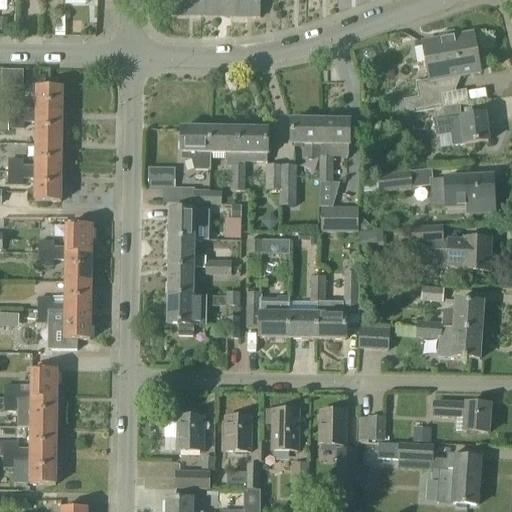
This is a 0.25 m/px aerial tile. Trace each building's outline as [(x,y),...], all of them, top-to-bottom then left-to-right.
[(200,19),(200,0),(171,0),(171,19),(200,19)] [(230,20),(229,0),(200,0),(200,19),(230,20)] [(229,0),(230,20),(259,21),(259,0),(229,0)] [(401,103),(390,105),(393,119),(442,110),(440,97),(455,95),(452,80),(478,75),(471,38),(453,41),(452,37),(439,39),(440,43),(422,47),(429,83),(414,85),(417,100),(401,103)] [(9,119),(61,120),(62,91),(36,91),(35,114),(23,113),(23,107),(9,107),(9,119)] [(484,118),(433,124),(435,139),(449,137),(451,150),(487,145),(484,118)] [(61,120),(9,119),(9,132),(23,132),(23,126),(35,126),(35,148),(61,148),(61,120)] [(319,159),(319,147),(320,123),(292,123),(292,122),(291,122),(291,147),(303,147),(303,159),(319,160),(319,159)] [(319,159),(332,160),(347,160),(347,148),(348,148),(349,123),(348,123),(348,124),(320,123),(319,147),(319,159)] [(209,155),(210,131),(182,131),(182,130),(181,130),(180,155),(180,162),(190,162),(194,172),(209,173),(209,155)] [(238,156),(238,132),(210,131),(209,155),(225,156),(225,168),(231,168),(237,168),(238,156)] [(237,183),(243,183),(244,168),(244,164),(266,165),(267,132),(266,132),(238,132),(238,156),(237,168),(231,168),(231,179),(237,179),(237,183)] [(61,148),(35,148),(34,170),(22,170),(22,164),(8,163),(8,176),(60,177),(61,148)] [(365,169),(374,176),(384,164),(376,156),(365,169)] [(324,175),(331,175),(332,160),(319,159),(319,160),(319,171),(325,171),(324,175)] [(279,194),(280,170),(265,170),(265,193),(279,194)] [(279,194),(279,208),(294,209),(294,194),(294,171),(280,170),(279,194)] [(331,185),(331,175),(324,175),(325,171),(319,171),(318,185),(331,185)] [(408,173),(378,177),(379,194),(410,190),(408,173)] [(60,177),(8,176),(8,188),(21,189),(22,182),(34,183),(34,205),(60,206),(60,177)] [(146,189),(171,189),(171,176),(146,176),(146,189)] [(243,194),(243,183),(237,183),(237,179),(231,179),(230,194),(243,194)] [(444,184),(430,184),(432,211),(445,210),(445,211),(465,210),(465,217),(493,216),(492,180),(444,182),(444,184)] [(193,195),(193,208),(205,209),(205,202),(208,202),(208,196),(193,195)] [(205,202),(205,209),(219,209),(220,196),(208,196),(208,202),(205,202)] [(64,218),(64,209),(41,208),(41,217),(64,218)] [(320,210),(319,235),(344,235),(356,236),(356,216),(356,210),(320,210)] [(169,215),(169,243),(193,243),(205,244),(206,215),(169,214),(169,215)] [(39,245),(38,257),(91,258),(91,230),(65,229),(65,252),(52,252),(53,245),(39,245)] [(463,246),(447,245),(441,244),(440,231),(409,233),(409,246),(427,245),(426,253),(447,253),(446,270),(462,271),(461,275),(488,276),(489,244),(463,243),(463,246)] [(375,233),(358,234),(359,245),(376,245),(375,233)] [(168,271),(192,272),(204,272),(204,278),(230,279),(230,266),(204,266),(204,260),(192,260),(193,243),(169,243),(168,271)] [(260,245),(247,245),(247,257),(260,257),(260,245)] [(90,287),(91,258),(38,257),(38,270),(52,270),(52,264),(65,264),(64,286),(90,287)] [(168,271),(168,299),(191,300),(192,272),(168,271)] [(310,281),(310,294),(322,294),(323,281),(310,281)] [(343,283),(343,304),(357,304),(357,283),(343,283)] [(38,302),(37,314),(90,315),(90,287),(64,286),(64,309),(51,308),(52,302),(38,302)] [(442,293),(422,292),(421,304),(441,305),(442,293)] [(322,294),(310,294),(310,307),(316,307),(316,319),(316,343),(343,343),(343,344),(344,344),(345,318),(343,318),(343,319),(341,319),(342,306),(322,305),(322,294)] [(245,295),(245,320),(259,320),(259,295),(245,295)] [(238,296),(226,296),(225,310),(238,310),(238,296)] [(166,328),(177,328),(177,339),(192,339),(192,329),(204,329),(205,300),(191,300),(168,299),(167,327),(166,327),(166,328)] [(440,332),(479,335),(481,307),(454,305),(454,315),(442,314),(440,332)] [(260,342),(287,342),(287,318),(288,307),(260,307),(260,317),(259,317),(259,343),(260,343),(260,342)] [(37,314),(37,327),(51,327),(51,320),(64,321),(63,343),(89,344),(90,315),(37,314)] [(0,328),(12,328),(12,317),(0,316),(0,328)] [(287,342),(316,343),(316,319),(287,318),(287,342)] [(238,321),(225,321),(224,342),(238,342),(238,321)] [(416,326),(415,330),(396,329),(396,339),(414,341),(437,343),(436,360),(450,361),(477,363),(479,335),(440,332),(440,328),(416,326)] [(389,333),(380,332),(360,331),(358,350),(387,352),(389,333)] [(4,389),(3,402),(56,403),(56,374),(30,374),(30,396),(18,396),(18,389),(4,389)] [(56,403),(3,402),(3,414),(17,415),(17,408),(30,408),(29,431),(55,431),(56,403)] [(454,434),(463,435),(487,437),(488,408),(465,407),(465,408),(432,406),(432,419),(455,420),(454,434)] [(264,413),(264,427),(270,427),(270,448),(270,454),(297,454),(297,448),(297,414),(271,413),(264,413)] [(345,415),(318,414),(317,448),(345,449),(345,415)] [(164,441),(175,442),(175,454),(202,454),(203,420),(176,419),(175,427),(164,427),(161,431),(161,438),(164,441)] [(250,421),(223,421),(222,455),(249,455),(250,421)] [(384,421),(368,421),(367,442),(383,442),(384,421)] [(412,430),(411,444),(429,445),(430,431),(412,430)] [(55,431),(29,431),(29,452),(16,452),(16,446),(3,446),(2,459),(54,460),(55,431)] [(429,466),(430,450),(396,448),(396,449),(376,448),(375,463),(396,464),(395,464),(429,466)] [(342,473),(341,494),(353,494),(354,473),(355,453),(342,453),(342,473)] [(54,460),(2,459),(2,470),(16,471),(16,464),(29,464),(28,488),(54,488),(54,460)] [(200,472),(214,473),(214,461),(201,460),(200,472)] [(446,460),(446,463),(431,462),(430,472),(438,473),(436,506),(452,507),(455,507),(455,510),(465,510),(465,508),(476,509),(478,474),(476,474),(477,462),(446,460)] [(290,465),(289,494),(307,494),(308,466),(290,465)] [(257,493),(258,468),(246,468),(245,493),(257,493)] [(174,473),(173,488),(173,491),(208,492),(209,474),(174,473)] [(163,511),(191,511),(192,502),(164,502),(163,511)]
